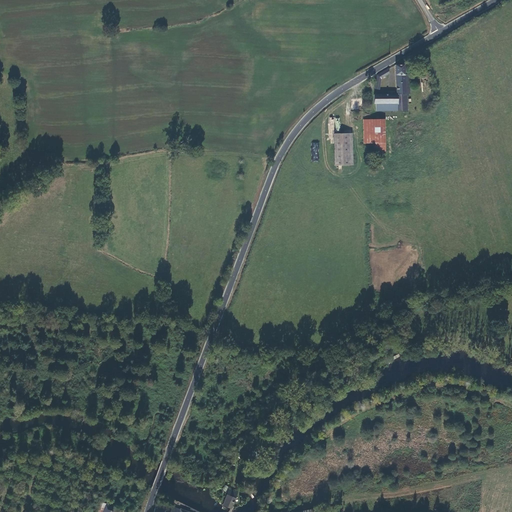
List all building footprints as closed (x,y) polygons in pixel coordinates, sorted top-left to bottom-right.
[(397,91),(406,91),(411,91),(411,80),(410,78),(412,78),(412,71),(407,71),(407,63),(397,63),(397,91)] [(385,72),(383,68),(380,70),(380,71),(377,73),(377,76),(376,86),(379,86),(380,76),(383,74),(383,75),(386,74),(385,72)] [(389,92),(375,91),(374,99),(376,99),(397,99),(397,92),(395,92),(395,89),(389,89),(389,92)] [(397,91),(397,92),(397,99),(397,106),(406,106),(406,91),(397,91)] [(375,137),(375,147),(385,147),(384,114),(367,114),(368,137),(375,137)] [(349,129),(335,129),(335,160),(349,160),(349,129)] [(231,508),(238,492),(229,489),(222,505),(231,508)] [(96,511),(102,511),(104,508),(106,503),(100,501),(96,511)] [(116,507),(106,503),(104,508),(115,511),(116,507)] [(189,511),(180,509),(173,507),(172,508),(156,503),(153,511),(189,511)]
